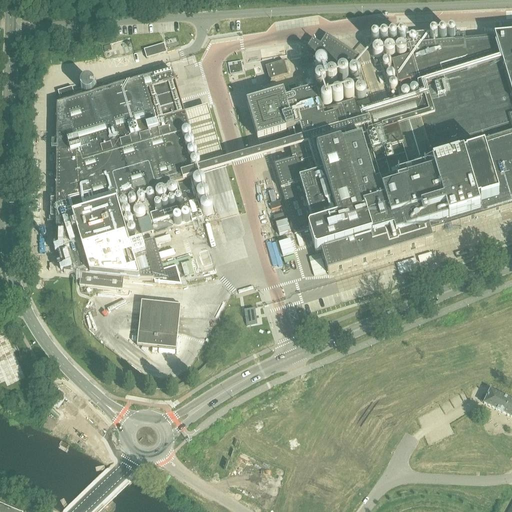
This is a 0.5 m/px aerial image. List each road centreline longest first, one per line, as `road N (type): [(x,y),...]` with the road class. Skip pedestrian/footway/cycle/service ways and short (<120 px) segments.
road 1 (unclassified): [(294,355),(208,65),(212,50)]
road 2 (secondary): [(294,355),(511,265)]
road 3 (tertiary): [(91,393),(24,309),(11,273),(5,202)]
road 4 (unclassified): [(212,50),(172,22),(9,31)]
road 5 (unclassified): [(5,202),(9,31)]
road 6 (unclassified): [(362,511),(398,477),(511,476)]
road 7 (unclassified): [(361,27),(511,7)]
road 8 (unclassified): [(212,50),(336,31)]
